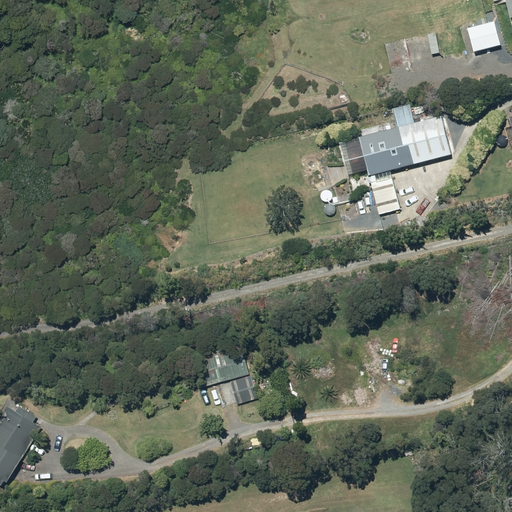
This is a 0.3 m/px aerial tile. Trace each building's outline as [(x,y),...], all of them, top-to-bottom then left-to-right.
[(511,0),(503,0),(509,20),(511,19),(511,0)] [(475,54),(501,46),(495,23),(469,31),(475,54)] [(441,123),(435,101),(412,107),(412,108),(409,109),(409,106),(390,111),(395,129),(337,144),(341,164),(363,159),(368,178),(450,157),(446,142),(456,140),(451,121),(441,123)] [(391,178),(369,183),(378,216),(399,211),(391,178)] [(240,346),(196,359),(204,388),(248,375),(240,346)] [(257,400),(250,376),(229,383),(236,406),(257,400)] [(0,489),(3,484),(5,485),(20,461),(18,460),(38,429),(30,424),(33,419),(16,408),(13,413),(5,408),(0,416),(0,489)]
